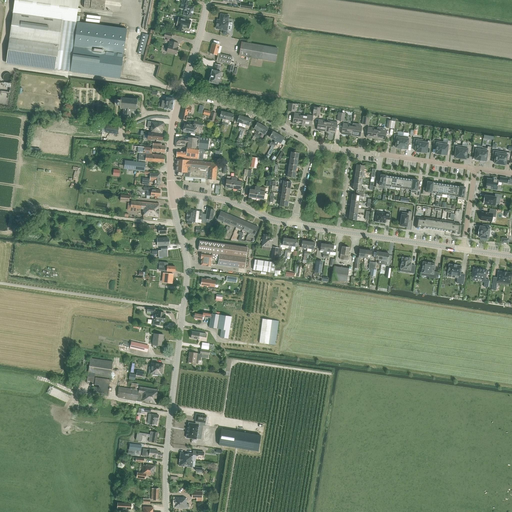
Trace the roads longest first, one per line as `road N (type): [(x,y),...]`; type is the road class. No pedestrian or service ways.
road 1 (tertiary): [(167,511),(187,270),(171,193)]
road 2 (unknown): [(182,311),(0,283)]
road 3 (residential): [(182,92),(257,114),(315,146)]
road 4 (track): [(47,207),(178,225)]
road 5 (residential): [(293,224),(171,193)]
road 6 (residential): [(463,250),(340,232)]
